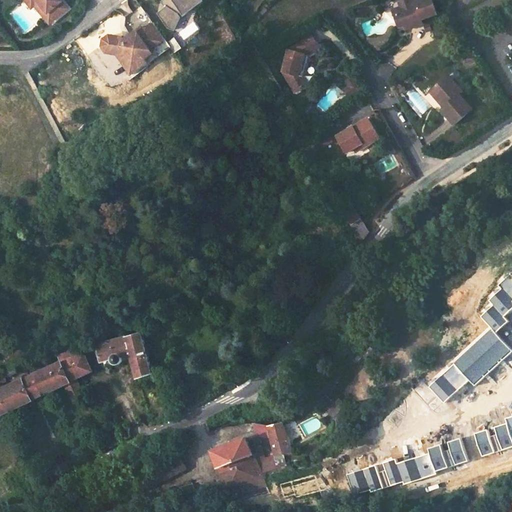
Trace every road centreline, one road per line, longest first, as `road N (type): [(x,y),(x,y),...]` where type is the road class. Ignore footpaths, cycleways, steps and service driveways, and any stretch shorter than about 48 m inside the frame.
road 1 (residential): [(429,180),(282,356),(2,511)]
road 2 (residential): [(511,385),(393,442)]
road 3 (residential): [(429,180),(370,73)]
